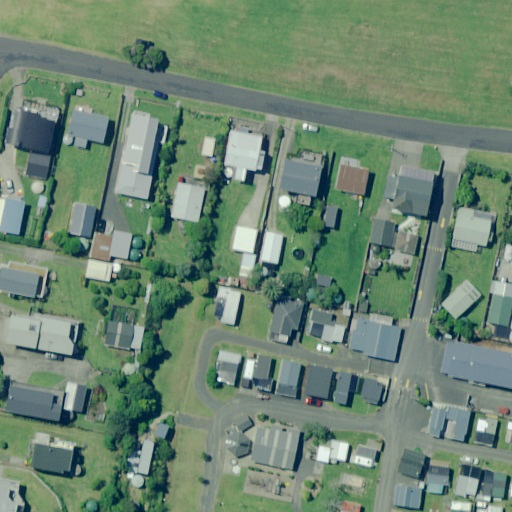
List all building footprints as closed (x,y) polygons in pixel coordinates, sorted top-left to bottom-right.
[(44,153),(54,106),(11,97),(8,110),(11,111),(8,127),(4,126),(0,143),(28,149),(23,174),(45,179),(50,155),(44,153)] [(105,117),(71,109),(65,135),(100,142),(105,117)] [(260,136),(228,130),(223,164),(233,166),(231,178),(242,180),(244,168),(254,170),(260,136)] [(156,139),(125,133),(113,192),(144,198),(156,139)] [(213,139),(202,137),(199,155),(210,157),(213,139)] [(81,160),(75,153),(65,161),(71,168),(81,160)] [(317,167),(280,160),(274,189),(311,196),(317,167)] [(365,170),(337,165),(334,190),(361,194),(365,170)] [(430,173),(398,167),(396,176),(384,174),(379,201),(388,202),(387,208),(422,215),(430,173)] [(203,188),(176,183),(169,216),(196,222),(203,188)] [(136,198),(125,196),(123,207),(135,209),(136,198)] [(21,202),(2,199),(0,210),(0,231),(15,234),(21,202)] [(336,207),(325,205),(321,225),(332,227),(336,207)] [(472,210),(458,207),(450,246),(473,251),(475,243),(485,245),(490,221),(471,217),(472,210)] [(392,222),(372,219),(367,243),(393,247),(392,250),(411,254),(414,236),(391,231),(392,222)] [(255,228),(234,224),(230,249),(251,253),(255,228)] [(281,235),(265,231),(259,260),(275,263),(281,235)] [(111,236),(93,233),(89,257),(107,260),(111,236)] [(138,255),(123,252),(122,264),(136,266),(138,255)] [(110,264),(86,260),(83,277),(107,281),(110,264)] [(37,273),(0,266),(0,290),(33,297),(37,273)] [(331,278),(316,275),(314,283),(329,287),(331,278)] [(480,294),(465,279),(440,303),(455,318),(480,294)] [(511,293),(511,282),(494,279),(486,322),(506,326),(511,293)] [(240,292),(218,286),(210,319),(232,325),(240,292)] [(296,329),(301,301),(275,295),(265,341),(286,346),(290,327),(296,329)] [(365,300),(354,299),(353,311),(364,312),(365,300)] [(132,309),(107,306),(102,345),(139,350),(142,326),(130,324),(132,309)] [(76,321),(37,314),(36,320),(5,315),(1,342),(67,353),(70,339),(73,339),(76,321)] [(383,329),(331,318),(325,345),(377,355),(383,329)] [(511,363),(511,355),(447,344),(442,376),(508,388),(511,363)] [(241,356),(219,350),(215,369),(236,374),(241,356)] [(268,357),(255,355),(255,360),(245,359),(243,377),(265,380),(268,357)] [(390,379),(393,368),(367,361),(364,372),(390,379)] [(298,365),(281,362),(277,383),(295,386),(298,365)] [(328,369),(306,365),(301,394),(323,398),(328,369)] [(83,385),(66,383),(62,409),(80,411),(83,385)] [(62,393),(6,384),(1,411),(57,420),(62,393)] [(467,411),(446,407),(440,436),(460,441),(467,411)] [(443,410),(430,408),(424,435),(437,437),(443,410)] [(280,423),(237,412),(228,449),(271,460),(280,423)] [(496,420),(479,415),(472,440),(489,445),(496,420)] [(167,426),(157,422),(153,435),(162,438),(167,426)] [(49,435),(34,433),(28,467),(65,474),(70,450),(47,446),(49,435)] [(142,440),(139,450),(125,447),(120,471),(134,474),(132,484),(143,487),(152,442),(142,440)] [(347,443),(331,440),(328,458),(344,461),(347,443)] [(328,449),(316,447),(314,460),(326,462),(328,449)] [(373,466),(375,450),(357,447),(354,463),(373,466)] [(422,455),(402,449),(394,471),(414,478),(422,455)] [(479,469),(458,466),(454,491),(474,495),(479,469)] [(446,468),(426,468),(426,492),(446,493),(446,468)] [(503,473),(482,471),(479,493),(476,493),(475,499),(487,500),(488,495),(500,497),(503,473)] [(363,479),(342,474),(339,490),(360,495),(363,479)] [(0,511),(5,511),(20,511),(22,499),(17,494),(18,480),(0,478),(0,511)] [(418,489),(393,486),(391,505),(416,508),(418,489)] [(468,511),(470,503),(450,501),(448,511),(468,511)]
